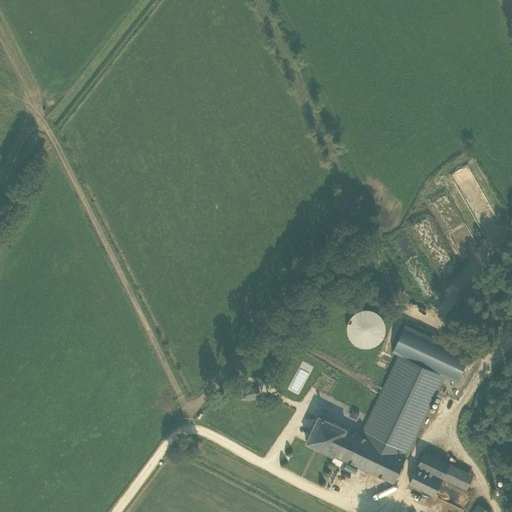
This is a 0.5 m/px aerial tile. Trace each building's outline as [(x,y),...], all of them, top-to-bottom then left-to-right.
[(355,307),(345,338),(377,349),(388,318),(355,307)] [(443,342),(431,369),(444,375),(457,381),(470,355),(443,342)] [(361,435),(406,456),(444,375),(431,369),(399,354),(361,435)] [(353,410),(350,415),(357,418),(359,413),(353,410)] [(406,456),(361,435),(319,415),(306,442),(334,455),(335,453),(394,482),(406,456)] [(409,482),(435,495),(444,477),(461,485),(468,472),(424,451),(409,482)] [(344,469),(355,473),(358,465),(347,461),(344,469)]
